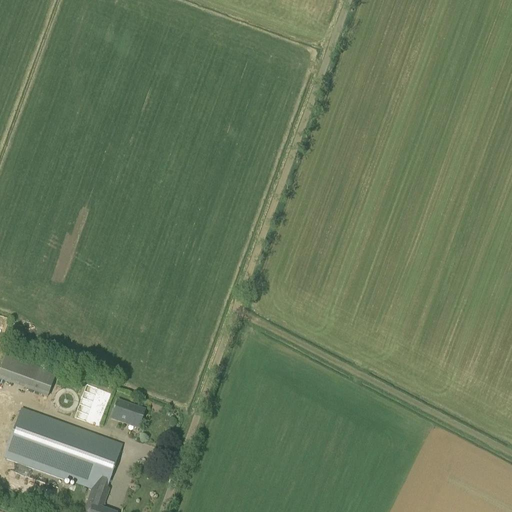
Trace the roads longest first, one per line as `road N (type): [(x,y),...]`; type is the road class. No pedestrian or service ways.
road 1 (unclassified): [(166,511),(352,0)]
road 2 (track): [(239,313),(511,453)]
